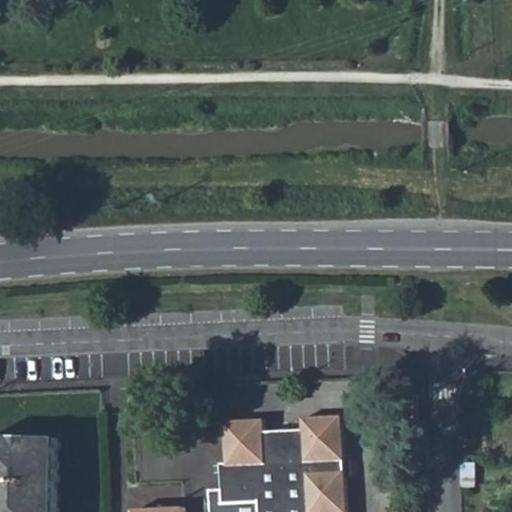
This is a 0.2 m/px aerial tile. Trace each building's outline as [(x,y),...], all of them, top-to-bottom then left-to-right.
[(365,382),(366,401),(398,400),(398,415),(416,414),(415,397),(398,381),(365,382)] [(140,399),(133,396),(131,405),(137,407),(140,399)] [(186,511),(187,507),(135,508),(135,511),(347,511),(343,414),(303,416),(303,428),(265,429),(265,418),(225,419),(227,461),(222,462),(223,486),(212,486),(213,511),(186,511)] [(22,436),(0,435),(0,511),(59,511),(61,438),(29,437),(29,439),(23,438),(22,436)] [(174,441),(138,442),(139,482),(176,481),(174,441)]
